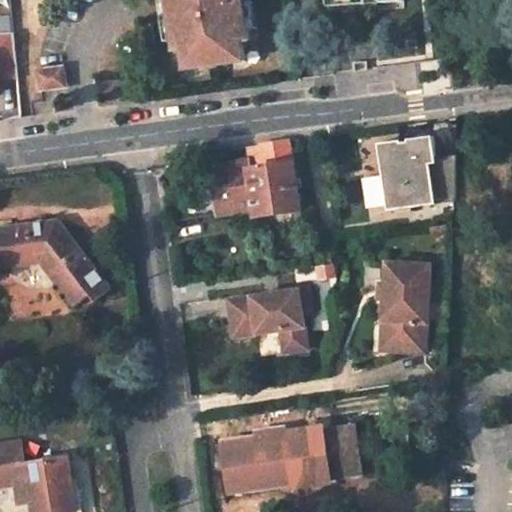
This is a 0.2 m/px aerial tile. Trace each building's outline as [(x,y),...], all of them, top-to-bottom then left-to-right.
[(165,0),(171,41),(173,53),(180,52),(182,71),(243,62),(240,43),(246,43),(244,32),(240,0),(165,0)] [(0,90),(0,77),(18,77),(14,33),(0,33),(0,90)] [(65,65),(36,69),(39,91),(68,87),(65,65)] [(401,140),(378,143),(383,175),(387,205),(388,210),(455,200),(457,154),(436,157),(434,148),(432,135),(408,139),(408,142),(401,143),(401,140)] [(289,141),(247,147),(250,163),(251,169),(293,163),(289,141)] [(436,157),(457,154),(457,145),(434,148),(436,157)] [(244,162),(211,166),(217,202),(219,214),(236,211),(257,209),(251,169),(250,163),(244,163),(244,162)] [(293,163),(251,169),(257,209),(258,216),(301,210),(303,210),(295,163),(293,163)] [(206,167),(211,202),(217,202),(211,166),(206,167)] [(370,207),(387,205),(383,175),(366,178),(370,207)] [(60,220),(0,227),(0,253),(2,269),(42,263),(74,307),(90,295),(95,302),(112,289),(60,220)] [(438,268),(393,266),(388,327),(398,328),(396,358),(431,360),(434,328),(438,268)] [(314,310),(311,289),(301,290),(304,311),(314,310)] [(304,311),(301,290),(230,300),(235,338),(282,331),(285,354),(309,351),(304,311)] [(386,327),(384,357),(396,358),(398,328),(388,327),(386,327)] [(260,337),(264,356),(281,352),(278,333),(260,337)] [(359,416),(327,419),(331,472),(363,469),(359,416)] [(327,419),(226,426),(230,475),(295,470),(295,474),(331,472),(327,419)] [(27,446),(0,450),(0,491),(22,488),(25,508),(37,505),(38,511),(81,511),(74,462),(31,469),(27,446)]
